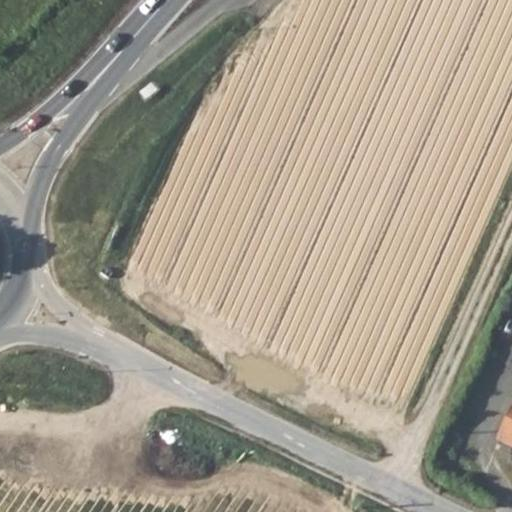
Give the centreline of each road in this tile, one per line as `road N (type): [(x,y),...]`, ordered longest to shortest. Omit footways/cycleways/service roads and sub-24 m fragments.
road 1 (tertiary): [(87,337),(391,493)]
road 2 (unclassified): [(511,223),(391,493)]
road 3 (track): [(155,374),(110,426),(0,420)]
road 4 (secondary): [(19,233),(95,76)]
